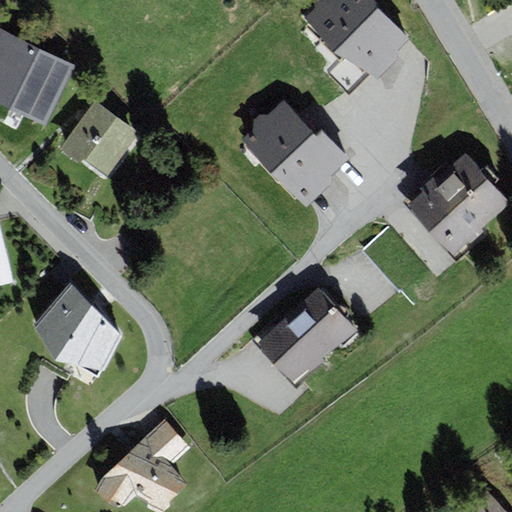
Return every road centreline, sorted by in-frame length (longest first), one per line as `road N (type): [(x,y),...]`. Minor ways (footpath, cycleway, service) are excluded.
road 1 (residential): [(147,384),(175,384),(196,371),(343,225),(381,157),(409,64)]
road 2 (residential): [(147,384),(159,354),(145,314),(0,165)]
road 3 (residential): [(9,511),(147,384)]
road 4 (residential): [(511,129),(434,0)]
